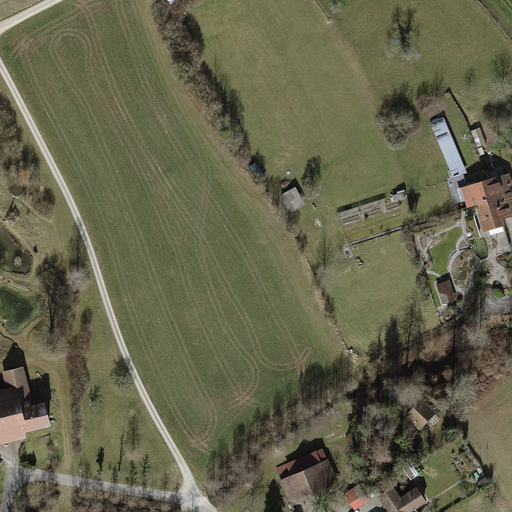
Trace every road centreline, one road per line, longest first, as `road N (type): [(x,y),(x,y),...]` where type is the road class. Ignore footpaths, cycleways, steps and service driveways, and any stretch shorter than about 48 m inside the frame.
road 1 (track): [(0,57),(80,219),(125,356),(190,501)]
road 2 (track): [(511,301),(295,400),(246,433),(190,501)]
road 3 (residential): [(3,511),(17,479),(37,477),(152,492),(210,511)]
